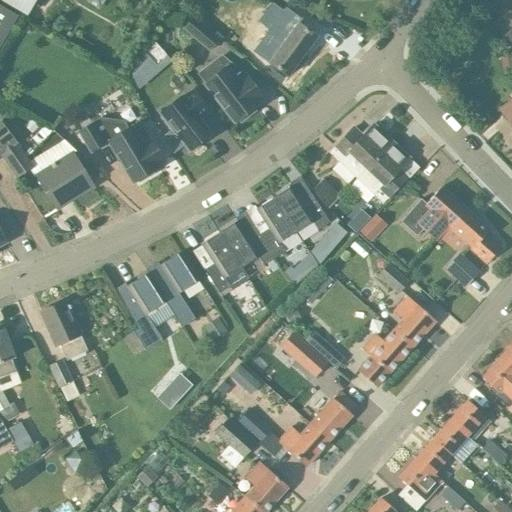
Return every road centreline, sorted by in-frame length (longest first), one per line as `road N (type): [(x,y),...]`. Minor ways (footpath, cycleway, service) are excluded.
road 1 (residential): [(0,286),(217,188),(305,127),(374,61)]
road 2 (residential): [(314,511),(511,292)]
road 3 (residential): [(511,202),(374,61)]
